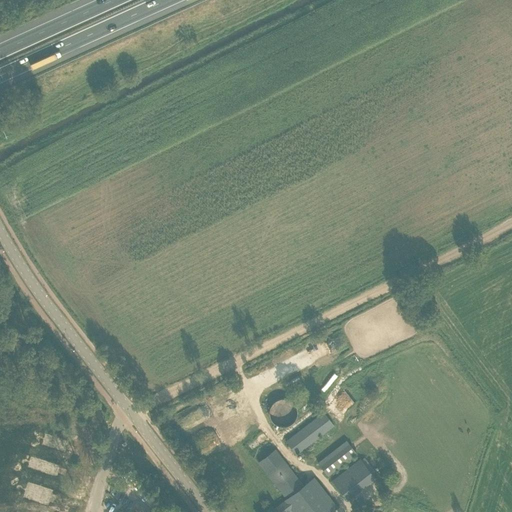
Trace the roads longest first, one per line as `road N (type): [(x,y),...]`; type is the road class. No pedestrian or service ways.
road 1 (track): [(511,224),(140,411)]
road 2 (tertiary): [(206,511),(0,230)]
road 3 (motorway): [(0,74),(166,0)]
road 4 (motorway): [(112,0),(0,51)]
